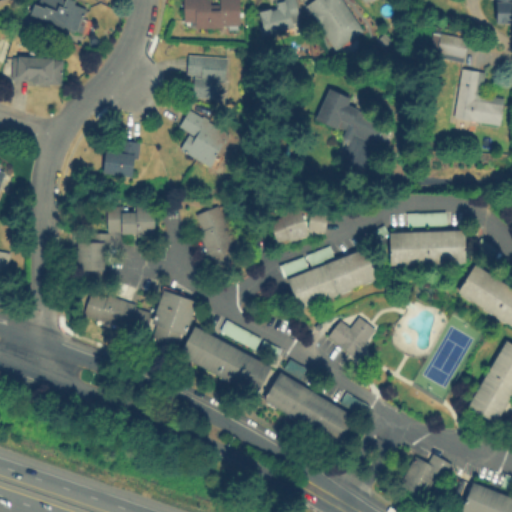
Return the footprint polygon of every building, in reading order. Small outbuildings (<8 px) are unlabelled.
[(34,0),(29,14),(75,30),(85,1),(81,0),(34,0)] [(181,0),(181,25),(237,25),(237,0),(216,0),(216,2),(209,2),(209,0),(181,0)] [(257,9),(262,31),(299,23),(293,0),(272,0),(274,6),(257,9)] [(307,0),(303,3),(331,48),(361,29),(342,0),(307,0)] [(511,0),(492,0),(492,20),(511,20),(511,0)] [(427,43),(453,62),(466,45),(440,25),(427,43)] [(60,57),(11,53),(9,78),(58,82),(60,57)] [(185,75),(192,76),(191,93),(222,95),(223,54),(186,53),(185,75)] [(452,116),(498,122),(501,96),(479,93),(483,70),(459,66),(452,116)] [(389,122),(346,106),(350,95),(325,86),(313,119),(380,145),(389,122)] [(209,164),(226,129),(185,109),(177,126),(187,130),(178,149),(209,164)] [(100,170),(130,175),(136,141),(122,138),(120,150),(104,148),(100,170)] [(212,268),(238,260),(219,203),(193,211),(212,268)] [(75,269),(106,269),(107,232),(152,232),(153,205),(106,204),(105,231),(85,230),(85,237),(76,237),(75,269)] [(306,233),(298,206),(267,216),(275,243),(306,233)] [(405,222),(443,222),(443,211),(405,211),(405,222)] [(386,229),(387,263),(463,262),(463,227),(386,229)] [(0,274),(4,275),(9,246),(0,244),(0,274)] [(284,273),(294,305),(375,280),(364,246),(332,256),(328,244),(304,252),(308,266),(284,273)] [(454,292),(511,326),(511,285),(471,262),(454,292)] [(193,296),(160,288),(147,339),(180,347),(193,296)] [(142,329),(148,305),(88,289),(82,314),(142,329)] [(325,334),(353,355),(374,328),(357,314),(349,324),(339,317),(325,334)] [(176,358),(341,439),(357,408),(192,327),(176,358)] [(495,423),(511,392),(511,341),(502,336),(464,405),(495,423)] [(446,459),(429,452),(426,459),(411,453),(397,485),(429,498),(446,459)] [(511,511),(511,495),(468,482),(458,511),(511,511)]
